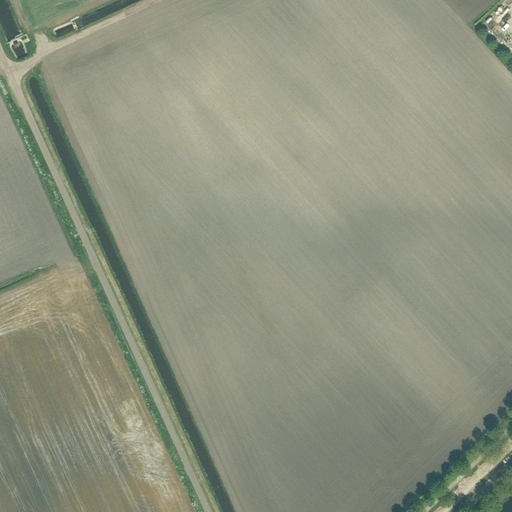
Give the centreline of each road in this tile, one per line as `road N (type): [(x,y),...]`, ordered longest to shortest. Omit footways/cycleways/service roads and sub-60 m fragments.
road 1 (unclassified): [(207,511),(0,54)]
road 2 (unknown): [(10,77),(45,45),(145,0)]
